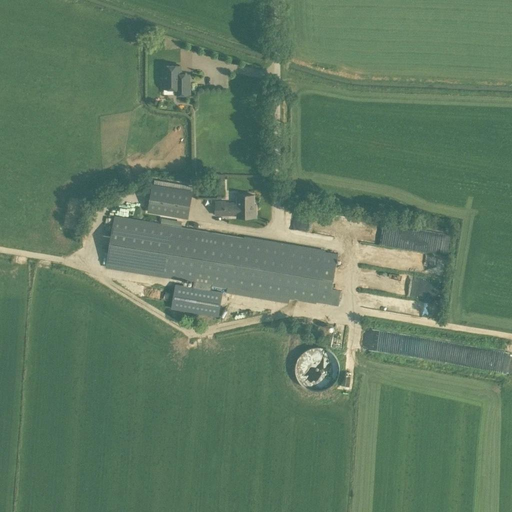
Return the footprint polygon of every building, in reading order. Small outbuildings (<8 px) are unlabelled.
[(176,94),(189,94),(189,74),(181,74),(181,65),(164,65),(164,80),(162,80),(162,88),(176,88),(176,94)] [(152,184),(147,212),(188,218),(193,190),(152,184)] [(216,202),(216,214),(237,214),(237,217),(255,217),(255,205),(254,205),(254,195),(237,195),(237,203),(225,203),(225,202),(216,202)] [(336,217),(294,209),(290,227),(333,235),(336,217)] [(114,216),(105,267),(150,275),(150,274),(329,304),(338,253),(159,223),(114,216)] [(355,242),(447,254),(449,233),(358,221),(355,242)] [(223,292),(175,284),(171,309),(219,317),(223,292)] [(480,346),(478,355),(481,356),(479,368),(505,372),(508,356),(505,356),(506,351),(480,346)] [(338,372),(338,368),(338,364),(337,360),(335,356),(332,353),(329,351),(325,349),(321,348),(317,348),(312,348),(309,349),(305,352),(302,354),(300,357),(298,361),(297,365),(297,369),(297,372),(298,377),(301,381),(303,384),(306,386),(310,388),(315,389),(319,389),(322,389),(326,388),(328,386),(332,383),(335,380),(337,376),(338,372)]
